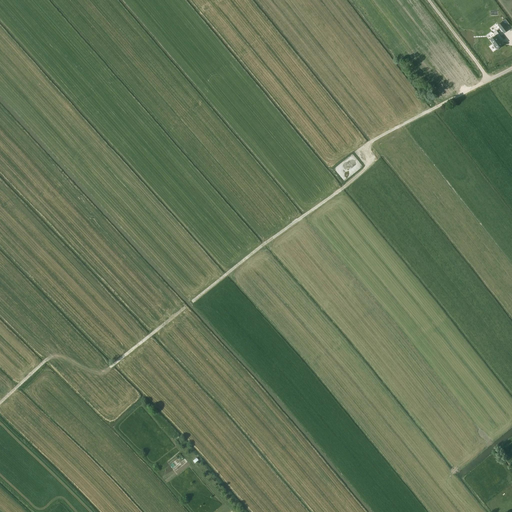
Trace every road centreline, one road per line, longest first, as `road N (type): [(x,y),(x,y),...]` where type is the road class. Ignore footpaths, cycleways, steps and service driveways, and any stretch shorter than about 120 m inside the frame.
road 1 (unclassified): [(111,363),(277,230),(346,186),(368,166),(373,140),(511,68)]
road 2 (track): [(233,511),(152,418)]
